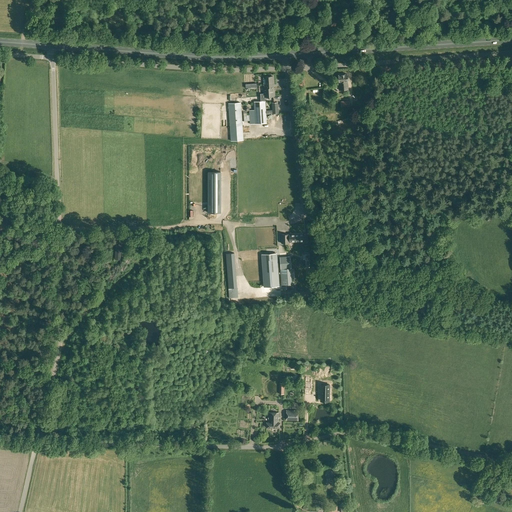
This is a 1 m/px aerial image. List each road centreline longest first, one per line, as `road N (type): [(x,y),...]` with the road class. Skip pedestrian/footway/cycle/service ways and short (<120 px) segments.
road 1 (unclassified): [(511,464),(355,431),(263,447),(35,440)]
road 2 (unclassified): [(286,68),(303,207),(297,219),(57,227)]
road 3 (unclassified): [(286,68),(51,58)]
road 4 (primary): [(51,46),(284,55)]
road 5 (unclassified): [(35,440),(59,349),(57,227)]
road 6 (primary): [(305,54),(511,39)]
road 7 (unclassified): [(511,53),(306,66)]
road 8 (unclassified): [(57,227),(51,58)]
